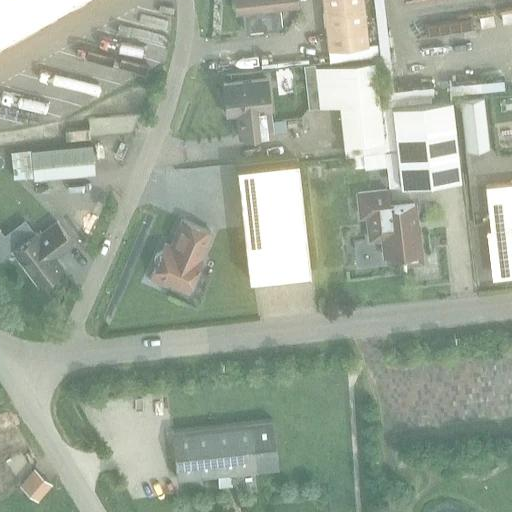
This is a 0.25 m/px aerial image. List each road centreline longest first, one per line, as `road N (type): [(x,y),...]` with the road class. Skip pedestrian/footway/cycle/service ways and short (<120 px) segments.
road 1 (unclassified): [(511,315),(58,356)]
road 2 (unclassified): [(58,356),(114,243),(177,72),(184,0)]
road 3 (tertiary): [(90,511),(9,383)]
